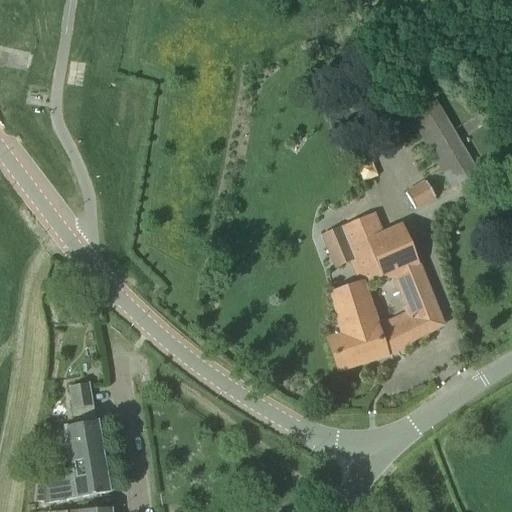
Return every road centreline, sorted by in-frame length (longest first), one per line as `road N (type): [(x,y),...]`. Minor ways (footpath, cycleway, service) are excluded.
road 1 (unclassified): [(379,454),(314,435),(201,369),(149,326),(0,153)]
road 2 (unclassified): [(379,454),(511,363)]
road 3 (unclassified): [(139,511),(121,359)]
